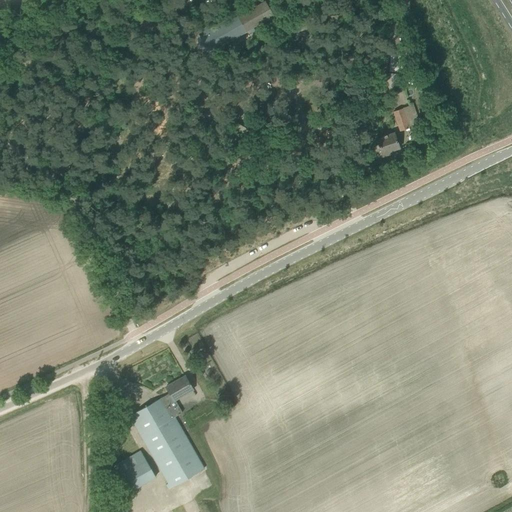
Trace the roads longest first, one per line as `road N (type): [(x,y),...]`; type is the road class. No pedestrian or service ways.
road 1 (unclassified): [(139,344),(511,151)]
road 2 (unclassified): [(139,344),(68,196),(25,145),(0,129)]
road 3 (unclassified): [(0,407),(139,344)]
